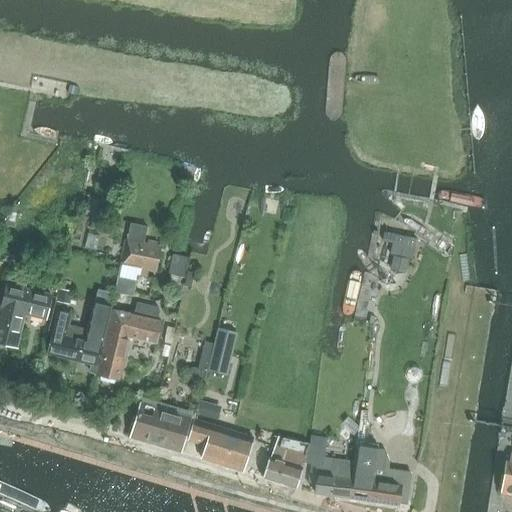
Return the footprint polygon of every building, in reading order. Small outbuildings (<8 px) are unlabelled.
[(88,200),(85,214),(91,216),(91,219),(94,220),(99,203),(88,200)] [(18,202),(0,224),(13,227),(18,202)] [(120,264),(114,293),(133,297),(137,276),(140,276),(147,278),(148,270),(155,271),(160,248),(142,244),(146,228),(128,224),(125,240),(120,264)] [(391,243),(389,255),(393,256),(408,259),(411,260),(414,248),(391,243)] [(172,255),(168,274),(183,277),(187,258),(172,255)] [(393,256),(390,268),(405,271),(408,259),(393,256)] [(47,320),(54,295),(7,284),(6,289),(2,305),(0,312),(0,343),(17,347),(24,316),(47,320)] [(61,290),(59,302),(69,304),(71,292),(61,290)] [(86,330),(78,361),(92,364),(90,372),(96,374),(99,366),(97,365),(111,303),(93,299),(86,330)] [(113,309),(97,375),(100,376),(101,380),(113,383),(116,380),(119,380),(129,337),(156,343),(161,321),(157,320),(159,311),(158,307),(136,302),(133,314),(113,309)] [(78,361),(86,330),(70,326),(73,308),(59,304),(48,354),(78,361)] [(210,359),(207,371),(227,376),(238,333),(218,328),(214,343),(210,359)] [(205,341),(201,356),(210,359),(214,343),(205,341)] [(192,367),(188,380),(204,384),(207,371),(192,367)] [(406,375),(406,376),(406,377),(407,378),(407,379),(408,380),(409,381),(410,382),(411,382),(412,382),(413,383),(414,383),(415,382),(416,382),(417,382),(418,381),(418,380),(419,380),(419,379),(420,379),(420,378),(420,377),(420,376),(421,375),(420,374),(420,373),(420,372),(419,371),(418,370),(417,369),(416,369),(415,368),(414,368),(413,368),(412,368),(411,369),(410,369),(409,370),(408,370),(408,371),(407,372),(407,373),(406,374),(406,375)] [(140,407),(130,438),(180,452),(190,418),(192,412),(142,398),(141,403),(140,407)] [(200,402),(196,414),(204,416),(207,404),(200,402)] [(369,424),(368,411),(361,410),(358,435),(364,436),(365,427),(369,424)] [(253,452),(257,439),(194,419),(188,440),(206,445),(201,459),(242,472),(249,451),(253,452)] [(349,499),(354,464),(355,463),(325,458),(328,438),(323,437),(322,446),(311,444),(306,464),(311,465),(308,483),(316,485),(315,494),(349,499)] [(307,456),(310,445),(284,439),(281,448),(276,446),(271,459),(270,458),(263,479),(296,489),(307,456)] [(357,443),(355,463),(354,464),(349,498),(399,505),(399,499),(407,500),(411,472),(389,469),(390,461),(385,448),(357,443)] [(511,455),(510,455),(508,463),(505,463),(500,494),(511,495),(511,455)]
